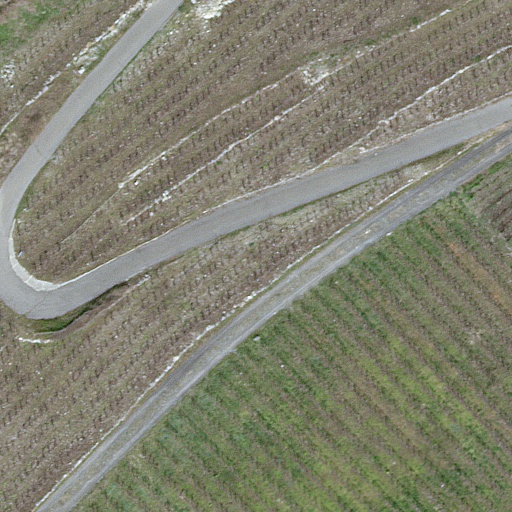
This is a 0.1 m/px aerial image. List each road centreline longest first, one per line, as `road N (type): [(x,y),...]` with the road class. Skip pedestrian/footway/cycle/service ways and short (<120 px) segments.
road 1 (residential): [(511,113),(250,215),(55,305),(22,305),(0,277)]
road 2 (track): [(492,148),(259,316),(66,511)]
road 3 (residential): [(0,219),(71,110),(175,0)]
